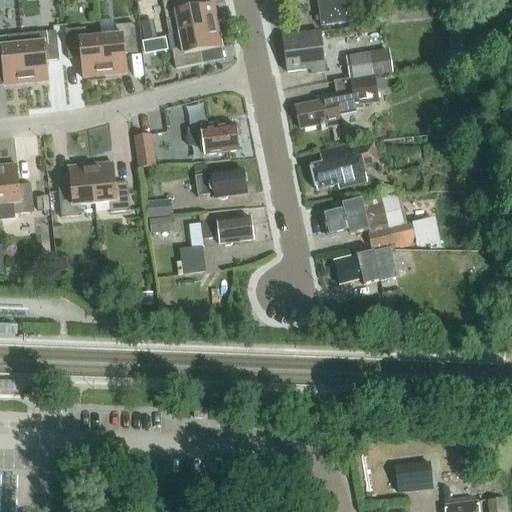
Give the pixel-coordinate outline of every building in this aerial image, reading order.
[(177,21),(179,35),(218,28),(213,5),(193,9),(191,0),(177,0),(162,3),(166,23),(177,21)] [(316,0),(321,28),(352,24),(348,0),(316,0)] [(101,39),(105,78),(127,76),(126,56),(138,54),(135,25),(114,27),(115,38),(101,39)] [(218,28),(179,35),(169,37),(176,72),(205,66),(202,54),(222,50),(218,28)] [(105,78),(101,39),(87,41),(86,30),(65,32),(68,61),(80,60),(82,80),(105,78)] [(56,33),(36,35),(21,36),(26,86),(49,83),(47,63),(59,62),(56,33)] [(287,74),(310,71),(310,76),(325,74),(320,34),(283,39),(287,74)] [(26,86),(21,36),(0,38),(0,67),(2,68),(4,88),(26,86)] [(151,42),(142,44),(145,57),(153,55),(151,42)] [(349,81),(375,78),(392,75),(388,52),(371,55),(346,58),(349,81)] [(375,78),(349,81),(337,83),(340,95),(317,100),(317,104),(296,108),(301,132),(324,127),(325,131),(343,127),(342,119),(357,116),(356,112),(364,111),(363,107),(379,105),(377,94),(389,92),(387,80),(375,82),(375,78)] [(467,133),(468,118),(451,116),(449,132),(467,133)] [(201,128),(201,132),(188,134),(190,149),(204,147),(206,158),(240,153),(239,150),(242,147),(241,140),(238,139),(237,127),(219,129),(218,126),(201,128)] [(152,137),(134,139),(138,171),(157,169),(152,137)] [(367,185),(363,168),(378,164),(373,146),(351,152),(350,146),(319,154),(322,165),(310,169),(316,193),(337,187),(339,192),(367,185)] [(114,165),(91,168),(95,206),(109,205),(110,216),(131,213),(128,184),(116,185),(114,165)] [(17,167),(0,168),(0,221),(0,223),(15,221),(15,217),(34,215),(31,186),(19,187),(17,167)] [(205,167),(194,168),(195,175),(206,174),(205,167)] [(81,208),(95,206),(91,168),(68,170),(70,190),(58,191),(61,220),(82,218),(81,208)] [(196,179),(198,199),(215,196),(216,201),(219,200),(221,202),(226,201),(227,199),(247,196),(245,183),(247,182),(246,177),(244,176),(244,172),(196,179)] [(343,212),(323,217),(328,238),(349,233),(350,237),(369,233),(369,231),(404,222),(397,197),(381,197),(362,202),(342,207),(343,212)] [(48,198),(37,199),(38,214),(49,213),(48,198)] [(172,205),(148,207),(149,220),(173,218),(172,205)] [(201,226),(194,227),(197,243),(219,240),(220,247),(223,247),(225,248),(231,247),(232,245),(254,243),(253,240),(256,237),(256,232),(253,230),(252,230),(251,219),(210,225),(208,215),(200,216),(201,226)] [(151,236),(164,234),(176,233),(174,219),(149,222),(151,236)] [(411,225),(368,236),(371,251),(394,245),(395,250),(416,245),(414,235),(411,225)] [(435,230),(414,235),(416,245),(417,249),(439,244),(435,230)] [(203,249),(180,252),(183,278),(206,275),(203,249)] [(343,267),(336,269),(340,286),(340,287),(362,282),(364,287),(390,281),(387,270),(394,268),(390,250),(342,262),(343,267)] [(403,309),(399,292),(383,295),(387,313),(403,309)] [(153,306),(152,295),(141,296),(141,307),(153,306)] [(205,410),(194,410),(194,421),(205,421),(205,410)] [(410,494),(407,467),(394,468),(397,496),(410,494)] [(493,511),(509,511),(509,499),(492,500),(493,511)] [(445,511),(478,511),(477,503),(444,507),(445,511)]
